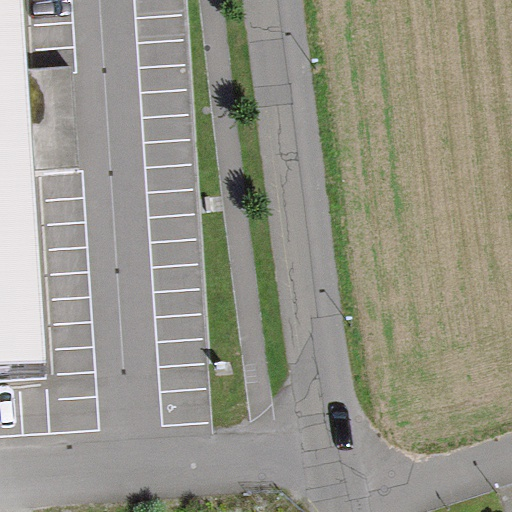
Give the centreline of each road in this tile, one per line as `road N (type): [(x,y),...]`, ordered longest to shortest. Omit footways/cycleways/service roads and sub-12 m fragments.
road 1 (residential): [(284,0),(353,506)]
road 2 (residential): [(353,506),(511,456)]
